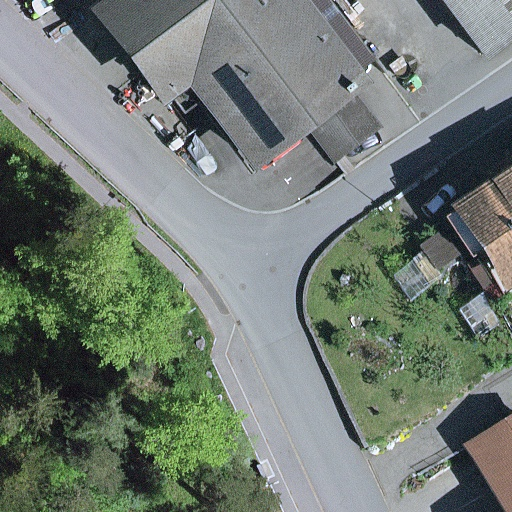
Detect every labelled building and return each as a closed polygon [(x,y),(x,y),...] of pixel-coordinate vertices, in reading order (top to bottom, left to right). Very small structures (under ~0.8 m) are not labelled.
[(188,75),(288,0),(96,0),(161,91),(188,75)] [(311,0),(288,0),(188,75),(258,169),(305,134),(331,169),(381,132),(355,96),(373,83),(311,0)] [(511,46),(511,0),(438,0),(487,64),(511,46)] [(511,168),(443,211),(503,306),(511,300),(511,168)] [(492,511),(511,511),(511,418),(457,450),(492,511)]
